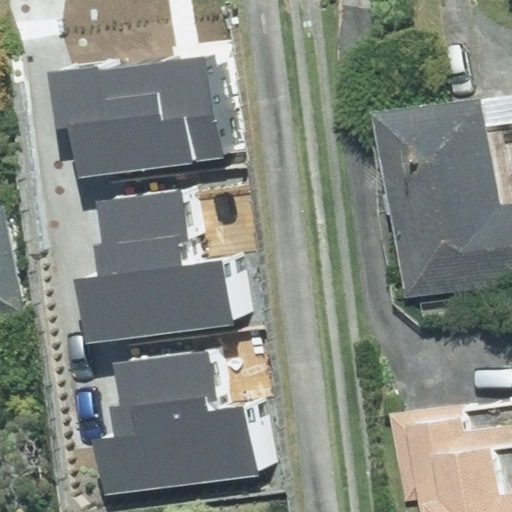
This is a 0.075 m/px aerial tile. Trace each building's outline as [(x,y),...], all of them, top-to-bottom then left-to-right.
[(226,48),(84,63),(96,177),(238,162),(226,48)] [(495,87),(389,102),(415,300),(511,286),(511,202),(510,203),(495,87)] [(114,317),(253,302),(247,245),(233,246),(225,179),(124,190),(133,267),(108,269),(114,317)] [(0,315),(32,313),(23,208),(0,210),(0,315)] [(257,338),(135,351),(143,421),(122,423),(126,467),(269,452),(257,338)] [(511,511),(511,406),(427,416),(437,511),(511,511)]
